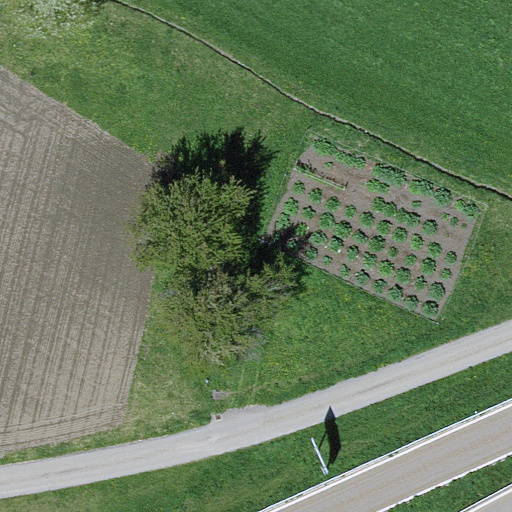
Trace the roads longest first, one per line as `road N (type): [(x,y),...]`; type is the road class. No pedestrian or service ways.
road 1 (unclassified): [(0,481),(270,422),(511,333)]
road 2 (primary): [(511,424),(319,511)]
